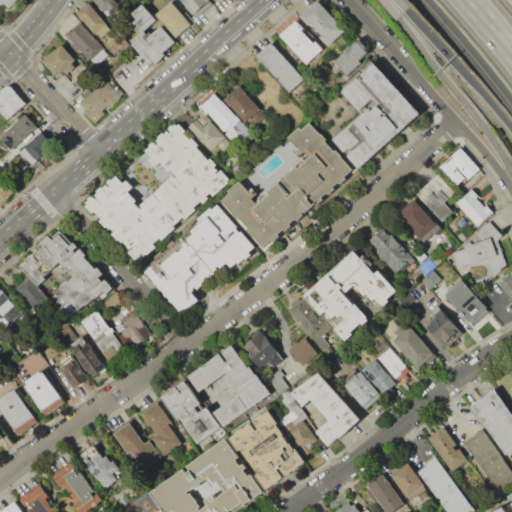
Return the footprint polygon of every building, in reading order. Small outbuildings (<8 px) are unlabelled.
[(20,0),(10,9),(5,3),(3,5),(0,1),(0,0),(20,0)] [(115,0),(123,10),(110,21),(94,0),(115,0)] [(182,0),(195,14),(211,0),(182,0)] [(319,0),(301,16),(328,47),(346,30),(319,0)] [(172,1),(192,24),(177,38),(156,14),(172,1)] [(78,12),(99,39),(111,29),(91,2),(78,12)] [(143,4),(176,41),(164,52),(166,55),(163,58),(164,59),(157,65),(155,62),(151,65),(132,44),(141,36),(131,24),(137,19),(132,14),(143,4)] [(281,35),(307,65),(326,48),(300,19),(281,35)] [(80,21),(105,49),(91,62),(66,34),(80,21)] [(336,61),(342,67),(341,69),(345,73),(349,69),(352,72),(357,68),(355,66),(369,52),(358,40),(351,46),(350,45),(342,52),(343,53),(336,61)] [(258,56),(290,93),(305,79),(274,43),(258,56)] [(42,60),(56,77),(63,72),(67,77),(70,75),(68,73),(75,67),(72,63),(75,60),(62,44),(42,60)] [(334,139),(360,168),(421,113),(375,62),(342,91),(362,114),(334,139)] [(84,112),(87,109),(81,103),(86,99),(82,95),(89,89),(92,92),(101,84),(104,87),(111,80),(125,94),(120,99),(121,100),(95,124),(84,112)] [(226,99),(247,122),(252,117),(258,123),(265,116),(260,111),(263,109),(241,85),(226,99)] [(0,113),(8,122),(28,104),(12,86),(7,86),(0,91),(0,113)] [(214,90),(256,137),(241,150),(200,103),(214,90)] [(0,135),(26,113),(38,126),(12,149),(5,141),(2,141),(0,139),(0,135)] [(190,126),(211,150),(226,137),(206,113),(190,126)] [(231,190),(233,193),(225,201),(266,248),(356,169),(313,120),(301,130),(299,127),(287,137),(299,151),(294,155),(299,161),(258,197),(261,202),(253,209),(245,200),(252,195),(240,182),(231,190)] [(155,247),(152,244),(159,237),(161,239),(174,228),(172,225),(182,216),(185,219),(195,210),(193,207),(200,201),(203,203),(208,198),(206,196),(210,193),(212,196),(231,180),(221,169),(218,172),(214,167),(217,165),(211,158),(208,160),(197,147),(199,145),(193,138),(190,140),(184,132),(186,130),(179,122),(165,134),(164,132),(159,137),(160,138),(147,150),(153,157),(150,159),(156,166),(161,162),(173,176),(140,205),(128,192),(134,187),(127,180),(124,182),(118,176),(105,187),(104,186),(98,191),(99,192),(83,206),(91,214),(94,211),(97,215),(99,213),(104,218),(101,221),(138,262),(155,247)] [(44,132),(56,147),(33,166),(20,151),(44,132)] [(439,168),(462,146),(483,168),(470,180),(466,177),(456,186),(439,168)] [(439,173),(456,193),(445,202),(455,214),(444,224),(417,193),(439,173)] [(0,184),(9,194),(0,202),(0,184)] [(456,203),(477,227),(495,211),(489,205),(486,208),(476,197),(479,194),(473,187),(456,203)] [(399,213),(424,242),(441,227),(416,199),(399,213)] [(141,269),(181,317),(201,300),(194,292),(229,262),(231,265),(237,259),(239,261),(245,256),(247,258),(251,255),(248,251),(253,247),(217,205),(212,210),(209,206),(195,218),(197,220),(194,222),(192,220),(181,229),(184,232),(179,236),(177,233),(150,256),(152,259),(141,269)] [(454,252),(465,248),(463,244),(469,242),(490,221),(504,234),(497,241),(507,264),(495,277),(489,262),(458,266),(454,252)] [(400,275),(416,260),(386,226),(370,240),(400,275)] [(22,266),(71,324),(115,286),(67,229),(22,266)] [(343,341),(304,296),(355,251),(376,275),(380,271),(399,292),(380,308),(358,284),(348,293),(370,318),(343,341)] [(440,279),(432,269),(420,280),(428,290),(440,279)] [(25,306),(38,295),(20,274),(8,285),(25,306)] [(500,285),(511,299),(511,278),(510,276),(500,285)] [(445,295),(471,324),(490,307),(478,294),(464,278),(445,295)] [(0,317),(10,330),(22,321),(2,294),(0,295),(0,317)] [(288,313),(320,353),(330,345),(324,338),(333,331),(306,298),(288,313)] [(81,321),(111,364),(129,352),(99,309),(81,321)] [(425,326),(446,349),(464,333),(443,310),(425,326)] [(121,320),(126,328),(122,331),(127,339),(131,336),(137,343),(149,335),(144,328),(148,325),(139,313),(134,316),(132,313),(121,320)] [(394,341),(411,326),(437,356),(430,362),(427,360),(418,368),(394,341)] [(243,347),(260,368),(280,352),(263,331),(243,347)] [(318,352),(303,337),(288,350),(302,366),(318,352)] [(72,348),(91,377),(105,368),(86,339),(72,348)] [(192,376),(226,424),(270,393),(251,365),(248,367),(233,347),(192,376)] [(378,358),(396,379),(403,374),(400,370),(406,366),(391,348),(378,358)] [(59,365),(74,388),(90,378),(74,355),(59,365)] [(364,370),(384,394),(391,388),(389,384),(392,381),(376,361),(364,370)] [(23,383),(46,416),(66,402),(43,369),(23,383)] [(268,379),(279,394),(289,387),(282,377),(285,375),(281,369),(268,379)] [(345,385),(366,409),(383,395),(362,370),(345,385)] [(293,394),(303,407),(312,399),(331,420),(317,432),(330,447),(362,419),(320,373),(293,394)] [(158,398),(166,410),(168,408),(176,420),(189,412),(194,420),(186,425),(198,442),(221,427),(208,408),(200,413),(197,408),(204,404),(186,379),(158,398)] [(0,401),(0,408),(19,435),(41,420),(19,388),(0,401)] [(495,388),(511,410),(511,449),(507,453),(471,406),(495,388)] [(153,438),(165,455),(182,443),(175,432),(178,430),(159,402),(143,413),(158,435),(153,438)] [(229,438),(270,409),(307,462),(266,491),(229,438)] [(285,427),(306,456),(314,449),(311,445),(318,440),(300,415),(285,427)] [(113,433),(140,473),(163,458),(151,440),(146,444),(131,421),(113,433)] [(428,437),(445,425),(468,460),(451,471),(428,437)] [(464,443),(484,429),(511,469),(511,482),(498,492),(464,443)] [(150,493),(163,511),(236,511),(266,491),(229,438),(150,493)] [(89,463),(104,486),(107,483),(109,486),(120,479),(116,473),(122,468),(116,459),(112,462),(107,455),(103,458),(101,454),(89,463)] [(420,471),(448,511),(465,511),(473,507),(436,454),(423,463),(426,467),(420,471)] [(52,473),(64,490),(67,488),(75,500),(72,502),(78,511),(86,511),(105,499),(100,491),(94,495),(92,493),(96,490),(83,472),(78,475),(74,469),(78,466),(72,459),(52,473)] [(391,475),(408,462),(428,489),(410,501),(391,475)] [(386,511),(367,485),(383,473),(405,503),(393,511),(386,511)] [(18,500),(22,507),(26,504),(31,511),(55,511),(46,498),(49,495),(42,484),(18,500)] [(511,511),(511,499),(511,500),(511,501),(511,511),(505,511),(502,506),(488,511),(511,511)] [(0,510),(0,511),(23,511),(15,500),(0,510)] [(335,511),(362,511),(355,503),(351,506),(348,503),(335,511)]
